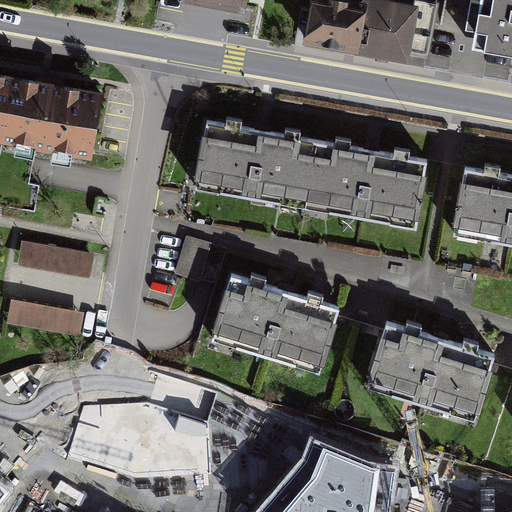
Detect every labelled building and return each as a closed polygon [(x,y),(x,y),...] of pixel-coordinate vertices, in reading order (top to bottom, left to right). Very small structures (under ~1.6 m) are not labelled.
[(311,0),(304,39),(360,50),(368,5),(348,1),(348,0),(311,0)] [(369,0),(368,5),(360,50),(409,58),(418,7),(379,0),(369,0)] [(511,0),(480,0),(472,49),(511,56),(511,0)] [(0,139),(5,140),(17,70),(0,67),(0,139)] [(109,85),(17,70),(5,140),(98,155),(109,85)] [(197,181),(310,200),(321,136),(208,117),(197,181)] [(434,155),(321,136),(310,200),(423,219),(434,155)] [(457,228),(511,237),(511,171),(468,164),(457,228)] [(98,247),(23,238),(20,265),(95,274),(98,247)] [(346,303),(231,271),(213,334),(328,367),(346,303)] [(85,339),(90,309),(18,295),(12,325),(85,339)] [(477,418),(498,349),(393,317),(372,386),(477,418)] [(304,461),(260,511),(388,511),(393,470),(372,468),(312,442),(304,461)]
